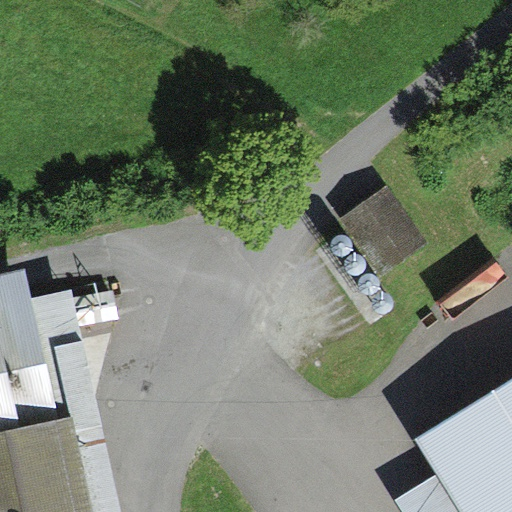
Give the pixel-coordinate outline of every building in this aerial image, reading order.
[(377,270),(418,241),(379,187),(338,216),(377,270)] [(339,250),(344,248),(346,243),(344,239),(344,238),(339,236),(334,238),(334,239),(332,244),(334,248),(335,249),(339,250)] [(352,270),(357,268),(359,264),(357,259),(352,257),(347,259),(345,264),(347,269),(348,269),(352,270)] [(0,511),(75,511),(22,295),(0,300),(0,511)] [(463,511),(511,511),(511,381),(419,437),(463,511)]
